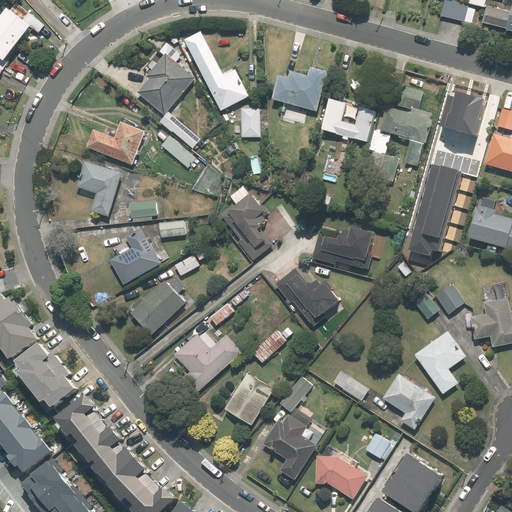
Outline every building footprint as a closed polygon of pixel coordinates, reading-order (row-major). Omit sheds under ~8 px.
[(477,14),(469,12),(471,5),(466,4),(466,0),(446,0),(442,15),(463,21),(462,23),(473,26),(477,14)] [(511,28),(511,9),(487,4),(483,22),(511,28)] [(31,14),(25,22),(10,10),(0,22),(0,57),(7,64),(34,29),(41,34),(47,26),(31,14)] [(250,96),(236,67),(223,73),(202,30),(185,38),(221,111),(250,96)] [(196,78),(178,63),(184,56),(168,43),(161,52),(166,56),(148,77),(151,80),(139,94),(165,115),(196,78)] [(289,78),(279,76),(273,100),(319,111),(329,72),(312,68),(310,75),(291,71),(289,78)] [(406,166),(420,170),(436,114),(420,110),(425,91),(404,86),(398,105),(413,109),(411,113),(388,107),(382,129),(376,127),(370,152),(387,155),(392,135),(413,141),(406,166)] [(439,126),(478,137),(486,106),(481,105),(483,98),(455,91),(454,96),(448,95),(439,126)] [(342,122),(348,103),(332,99),(323,131),(368,143),(377,111),(361,107),(356,126),(342,122)] [(262,109),(243,108),(242,138),(261,139),(262,109)] [(511,110),(503,108),(498,127),(511,130),(511,110)] [(175,132),(195,149),(202,141),(169,112),(160,122),(173,134),(175,132)] [(105,134),(95,130),(88,148),(134,166),(147,131),(123,121),(117,135),(107,131),(105,134)] [(511,138),(495,134),(487,165),(511,170),(511,138)] [(171,135),(162,145),(189,169),(197,158),(171,135)] [(340,177),(347,148),(341,146),(337,159),(328,156),(323,173),(340,177)] [(87,162),(80,188),(97,193),(91,213),(110,218),(123,173),(87,162)] [(409,260),(427,265),(431,250),(439,252),(461,172),(457,171),(457,170),(441,165),(441,166),(432,164),(408,250),(411,251),(409,260)] [(229,210),(222,216),(242,240),(238,243),(255,263),(274,246),(260,230),(264,227),(262,225),(267,221),(263,216),(267,212),(252,194),(231,213),(229,210)] [(333,197),(325,195),(324,200),(320,199),(318,205),(330,208),(333,197)] [(157,201),(129,204),(130,219),(158,216),(157,201)] [(511,250),(511,219),(496,215),(498,205),(481,201),(471,239),(511,250)] [(186,222),(161,223),(162,238),(187,237),(186,222)] [(343,230),(341,239),(321,234),(314,259),(337,265),(347,267),(348,265),(370,270),(374,255),(371,255),(376,233),(351,227),(350,232),(343,230)] [(161,249),(155,253),(141,229),(128,236),(134,248),(112,260),(125,284),(153,268),(167,260),(161,249)] [(206,248),(196,253),(200,262),(210,257),(206,248)] [(201,267),(195,256),(177,265),(182,276),(201,267)] [(312,324),(340,301),(325,282),(320,285),(316,280),(309,286),(296,269),(277,284),(292,303),(294,301),(312,324)] [(179,278),(171,287),(165,281),(132,314),(154,336),(187,303),(178,294),(187,285),(179,278)] [(495,283),(498,300),(487,302),(489,314),(472,316),(475,339),(492,337),(493,347),(511,344),(511,321),(509,301),(507,281),(495,283)] [(454,285),(437,297),(450,315),(467,303),(454,285)] [(6,287),(0,291),(0,340),(12,358),(41,338),(6,287)] [(250,295),(245,289),(232,301),(237,307),(250,295)] [(429,294),(416,303),(428,320),(441,311),(429,294)] [(235,311),(228,303),(212,317),(219,325),(235,311)] [(290,327),(282,335),(278,331),(254,353),(264,364),(289,342),(287,340),(295,333),(290,327)] [(450,369),(467,357),(450,332),(417,355),(444,394),(460,383),(450,369)] [(201,338),(199,335),(176,355),(192,373),(185,379),(198,393),(244,353),(229,335),(217,346),(206,334),(201,338)] [(46,357),(36,345),(12,364),(16,369),(14,371),(37,400),(40,398),(46,406),(70,387),(61,375),(66,371),(51,353),(46,357)] [(370,389),(342,372),(335,384),(363,401),(370,389)] [(275,389),(248,373),(226,411),(253,427),(275,389)] [(400,374),(384,400),(407,414),(402,421),(416,430),(436,398),(400,374)] [(313,386),(303,378),(281,404),(291,413),(313,386)] [(0,418),(17,405),(7,393),(0,399),(0,418)] [(89,395),(61,420),(140,511),(164,511),(180,499),(169,487),(167,488),(150,470),(152,468),(133,446),(131,448),(125,441),(127,439),(114,424),(112,426),(98,409),(100,408),(89,395)] [(26,417),(17,405),(0,418),(0,437),(2,436),(26,417)] [(319,445),(303,435),(308,428),(289,416),(285,424),(280,421),(264,445),(287,460),(281,470),(297,480),(319,445)] [(35,428),(26,417),(2,436),(0,437),(4,441),(5,440),(11,448),(35,428)] [(45,440),(35,428),(11,448),(16,454),(15,455),(19,460),(20,459),(45,440)] [(396,444),(377,434),(368,450),(386,461),(396,444)] [(54,452),(45,440),(20,459),(19,460),(22,464),(24,463),(30,471),(54,452)] [(411,511),(417,511),(440,475),(406,454),(382,494),(411,511)] [(369,476),(340,458),(318,457),(316,484),(329,484),(354,500),(369,476)] [(90,511),(50,463),(21,486),(42,511),(90,511)] [(402,511),(380,498),(371,511),(402,511)] [(192,511),(178,501),(170,511),(192,511)]
